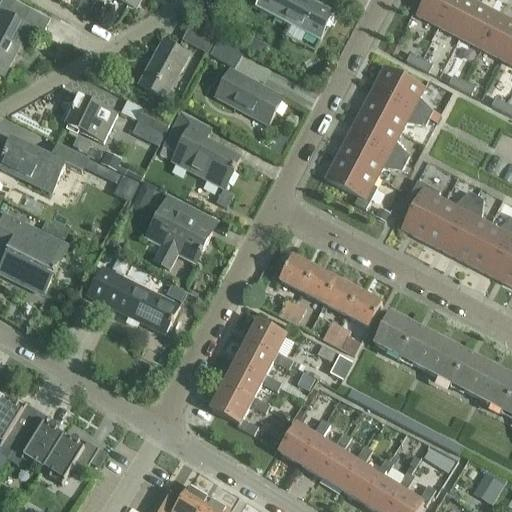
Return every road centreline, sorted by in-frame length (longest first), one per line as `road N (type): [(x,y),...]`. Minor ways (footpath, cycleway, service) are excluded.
road 1 (residential): [(511,329),(277,207)]
road 2 (residential): [(160,430),(277,207)]
road 3 (residential): [(277,207),(385,0)]
road 4 (residential): [(160,430),(0,331)]
road 5 (residential): [(291,511),(160,430)]
road 6 (residential): [(0,109),(113,42)]
